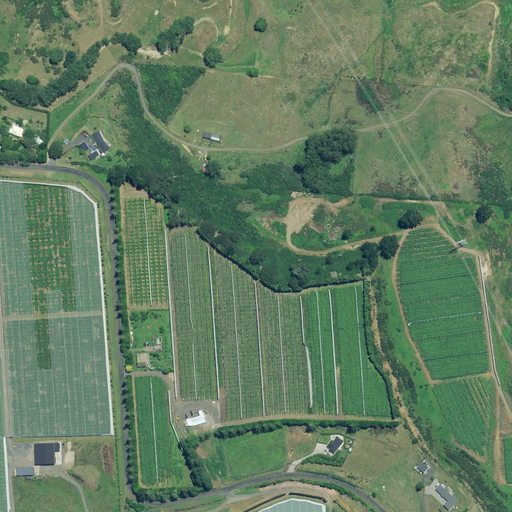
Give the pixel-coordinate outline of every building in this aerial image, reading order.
[(20,125),(14,123),(10,132),(22,137),(25,130),(19,127),(20,125)] [(98,145),(97,146),(100,149),(101,147),(106,153),(111,147),(105,141),(101,131),(94,133),(98,145)] [(37,138),(36,138),(35,138),(34,138),(33,139),(33,140),(34,140),(34,141),(35,141),(35,142),(42,145),(44,140),(41,139),(42,137),(39,136),(38,138),(37,138)] [(100,155),(97,151),(89,156),(92,160),(100,155)] [(147,366),(146,354),(138,354),(138,367),(147,366)] [(200,415),(201,416),(187,419),(189,426),(193,426),(206,422),(204,415),(204,414),(200,415)] [(344,442),(338,437),(334,442),(332,440),(328,445),(331,448),(329,450),(334,454),(344,442)] [(453,496),(442,485),(437,490),(449,501),(445,505),(450,510),(459,500),(454,495),(453,496)]
